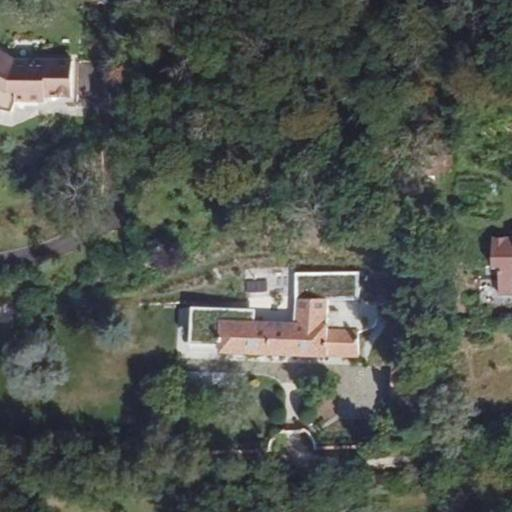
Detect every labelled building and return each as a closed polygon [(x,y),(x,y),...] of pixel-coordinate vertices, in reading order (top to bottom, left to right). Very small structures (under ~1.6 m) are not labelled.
[(0,51),(0,108),(13,112),(18,99),(47,101),(47,96),(74,96),(74,60),(17,60),(0,51)] [(423,148),(424,164),(425,185),(439,184),(439,173),(449,173),(448,164),(452,164),(452,146),(448,146),(447,136),(423,137),(423,148)] [(396,165),(424,164),(423,148),(395,149),(396,165)] [(511,237),(494,237),(494,267),(501,267),(499,295),(511,295),(511,237)] [(358,272),(332,272),(332,303),(359,303),(358,272)] [(156,278),(138,279),(138,280),(139,298),(156,297),(156,278)] [(268,281),(246,280),(245,294),(267,296),(268,281)] [(328,331),(330,301),(282,302),(282,313),(267,312),(266,322),(248,322),(249,313),(227,312),(227,321),(221,321),(220,353),(329,356),(359,357),(359,331),(328,331)] [(120,419),(146,416),(148,416),(146,389),(145,366),(143,366),(117,370),(120,419)] [(146,389),(148,416),(148,417),(159,416),(157,389),(146,389)] [(79,456),(79,435),(12,437),(13,459),(79,456)] [(91,435),(79,435),(79,456),(92,456),(91,435)] [(229,492),(203,493),(203,511),(214,511),(229,511),(229,492)]
